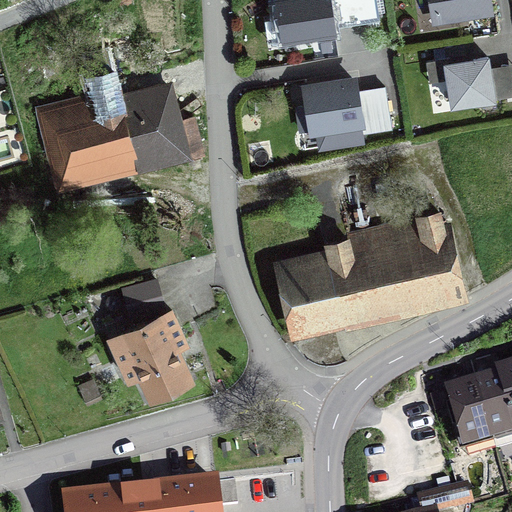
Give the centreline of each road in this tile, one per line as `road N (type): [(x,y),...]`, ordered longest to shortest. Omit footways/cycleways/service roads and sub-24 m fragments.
road 1 (residential): [(304,395),(254,321),(229,241),(212,0)]
road 2 (residential): [(304,395),(244,403),(30,462)]
road 3 (tertiary): [(338,407),(368,376),(511,296)]
